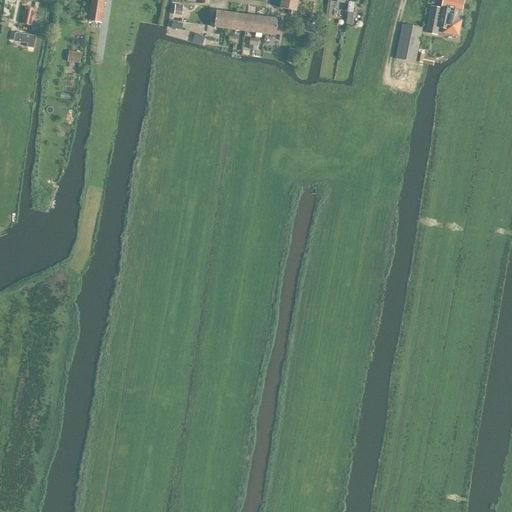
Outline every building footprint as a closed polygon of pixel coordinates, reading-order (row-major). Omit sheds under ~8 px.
[(92,0),(90,21),(103,23),(105,0),(92,0)] [(287,13),(294,14),(294,11),(295,11),(297,1),(293,0),(281,0),(280,8),(288,10),(287,13)] [(458,35),(461,20),(458,19),(460,10),(461,11),(462,0),(442,0),(440,11),(437,10),(438,7),(431,6),(426,32),(436,34),(438,27),(443,28),(443,32),(458,35)] [(35,9),(25,6),(21,23),(32,26),(35,9)] [(225,29),(227,13),(216,12),(215,20),(211,19),(210,24),(215,25),(214,27),(220,28),(220,32),(224,32),(225,29)] [(235,30),(237,14),(227,13),(225,29),(235,30)] [(245,31),(247,15),(237,14),(235,30),(241,31),(245,31)] [(255,32),(257,17),(247,15),(245,31),(255,32)] [(265,34),(267,18),(257,17),(255,32),(265,34)] [(276,34),(279,34),(280,28),(276,28),(277,19),(267,18),(265,34),(276,35),(276,34)] [(307,22),(305,30),(314,32),(316,24),(307,22)] [(396,57),(416,61),(423,27),(403,24),(396,57)] [(13,41),(14,41),(27,43),(27,46),(34,47),(36,35),(16,32),(16,33),(15,33),(13,41)] [(202,44),(204,36),(194,34),(193,42),(195,43),(202,44)] [(289,48),(286,61),(295,63),(298,50),(289,48)] [(70,52),(69,61),(77,62),(78,53),(70,52)] [(418,66),(397,62),(397,68),(398,68),(397,78),(407,80),(408,70),(416,71),(418,66)]
